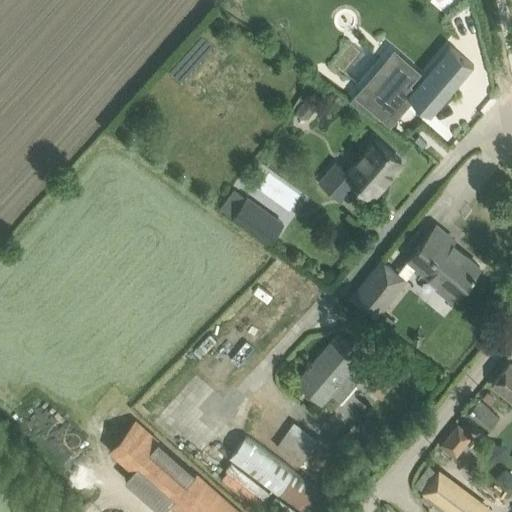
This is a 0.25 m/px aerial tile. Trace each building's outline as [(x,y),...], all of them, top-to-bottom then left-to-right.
[(351,41),(332,63),(343,72),(362,50),(351,41)] [(399,59),(368,95),(391,115),(409,95),(431,114),(474,64),(450,43),(415,85),(411,82),(417,74),(399,59)] [(351,97),(350,98),(377,117),(378,116),(379,115),(381,112),(356,91),(351,97)] [(304,100),(298,107),(298,112),(303,116),(308,115),(314,108),(313,103),(309,99),(304,100)] [(135,116),(132,124),(139,127),(142,119),(135,116)] [(415,136),(423,144),(430,136),(422,128),(415,136)] [(347,172),(335,161),(319,180),(340,197),(355,180),(371,194),(401,160),(376,138),(347,172)] [(232,215),(232,216),(268,242),(283,223),(247,196),(245,198),(229,185),(218,198),(225,203),(221,207),(232,215)] [(435,223),(408,257),(456,296),(468,281),(480,266),(452,243),(446,238),(449,234),(435,223)] [(381,258),(351,295),(367,308),(378,317),(407,279),(406,278),(398,272),(381,258)] [(377,348),(399,366),(390,378),(412,396),(438,366),(393,330),(377,348)] [(297,379),(312,392),(322,401),(329,392),(338,400),(354,383),(345,375),(363,354),(353,345),(338,332),(312,361),(309,358),(306,361),(310,364),(297,379)] [(492,385),(511,400),(511,362),(492,385)] [(464,415),(485,433),(500,416),(479,398),(464,415)] [(135,419),(110,448),(134,469),(126,478),(163,510),(170,501),(182,511),(240,511),(207,483),(135,419)] [(386,434),(368,419),(361,427),(355,422),(334,446),(320,436),(318,438),(294,421),(276,446),(315,473),(335,450),(352,464),(354,462),(359,466),(386,434)] [(440,445),(454,458),(473,435),(459,423),(440,445)] [(243,437),(228,458),(303,511),(321,511),(331,499),(243,437)] [(457,472),(452,478),(439,468),(437,471),(429,465),(415,483),(423,489),(422,491),(424,493),(422,496),(443,511),(486,511),(491,507),(466,488),(470,482),(457,472)]
